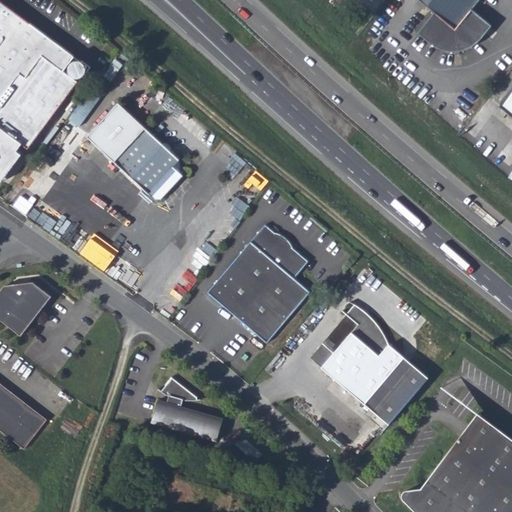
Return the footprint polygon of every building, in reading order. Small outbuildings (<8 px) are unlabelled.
[(67,87),(84,63),(31,22),(29,25),(26,23),(28,20),(22,16),(20,18),(16,15),(19,13),(1,0),(0,0),(0,162),(8,169),(59,99),(67,105),(76,94),(67,87)] [(421,0),(434,11),(418,32),(435,45),(441,48),(453,50),(454,55),(459,55),(459,51),(471,48),(479,42),(494,24),(475,8),(478,3),(474,0),(421,0)] [(22,16),(28,20),(31,17),(25,12),(22,16)] [(70,120),(80,126),(108,87),(99,80),(70,120)] [(497,104),(511,116),(511,91),(510,89),(497,104)] [(90,137),(157,198),(161,198),(184,173),(176,166),(182,159),(121,102),(90,137)] [(276,232),(265,222),(207,290),(267,339),(310,290),(294,276),(308,258),(294,246),(291,244),(286,245),(285,238),(282,235),(276,235),(276,232)] [(276,232),(276,235),(282,235),(285,238),(286,245),(291,244),(294,246),(292,240),(289,236),(284,233),(278,231),(276,232)] [(33,281),(28,281),(10,284),(5,284),(0,291),(0,318),(22,335),(52,295),(33,281)] [(309,355),(363,401),(390,424),(428,379),(403,355),(389,342),(388,341),(388,340),(385,333),(384,333),(384,331),(383,331),(383,330),(382,329),(382,328),(380,325),(379,324),(378,323),(376,321),(375,320),(374,319),(368,314),(364,311),(362,311),(360,309),(359,309),(358,308),(356,308),(355,308),(353,307),(351,306),(309,355)] [(159,400),(153,422),(219,440),(224,418),(182,407),(184,400),(190,401),(194,401),(198,401),(199,400),(198,398),(173,378),(161,392),(163,393),(170,396),(168,403),(159,400)] [(50,418),(0,380),(0,427),(27,448),(50,418)] [(402,498),(405,502),(415,511),(511,511),(511,438),(477,413),(423,488),(419,493),(415,489),(405,490),(402,494),(402,498)] [(279,459),(275,463),(280,468),(284,464),(279,459)]
